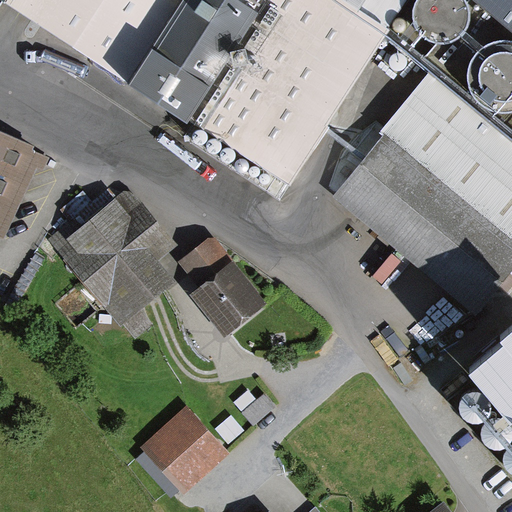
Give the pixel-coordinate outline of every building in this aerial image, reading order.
[(511,0),(0,0),(0,8),(284,181),(399,0),(493,0),(511,15),(511,0)] [(415,0),(414,1),(412,5),(410,17),(412,25),(414,29),(420,36),(426,39),(439,40),(449,37),(456,31),(458,27),(461,18),(461,13),(459,5),(457,0),(456,0),(415,0)] [(465,52),(462,59),(459,72),(462,83),(465,89),(473,97),(481,101),(496,103),(510,98),(511,96),(511,44),(505,40),(490,37),(479,40),(472,44),(465,52)] [(511,143),(420,73),(325,197),(472,309),(511,257),(511,143)] [(0,226),(34,145),(0,131),(0,226)] [(121,181),(51,238),(116,317),(167,276),(147,253),(167,237),(121,181)] [(205,233),(176,257),(193,277),(183,285),(218,327),(257,295),(205,233)] [(254,425),(278,409),(264,388),(240,404),(254,425)] [(222,446),(184,402),(138,441),(177,485),(222,446)] [(448,511),(437,497),(418,511),(448,511)] [(268,511),(262,505),(253,511),(317,511),(308,501),(296,511),(268,511)]
